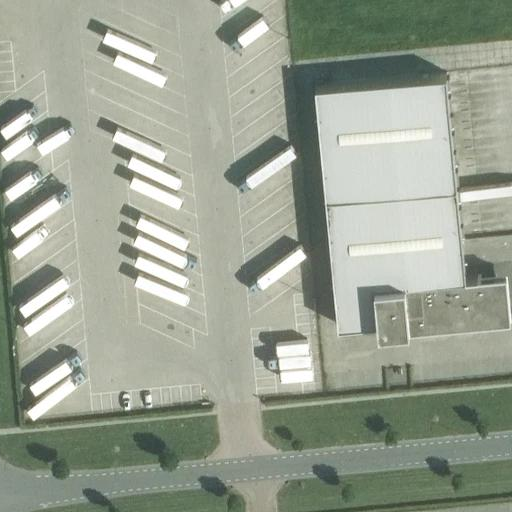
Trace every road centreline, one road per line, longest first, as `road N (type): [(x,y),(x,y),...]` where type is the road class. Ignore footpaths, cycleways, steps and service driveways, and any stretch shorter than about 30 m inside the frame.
road 1 (unclassified): [(0,492),(511,446)]
road 2 (unknown): [(58,0),(110,346),(145,353),(231,349)]
road 3 (unknown): [(231,349),(204,0)]
road 4 (unknown): [(511,56),(477,65),(467,87),(482,211),(511,225)]
road 5 (unknown): [(511,332),(336,347)]
road 6 (unknown): [(258,469),(231,349)]
